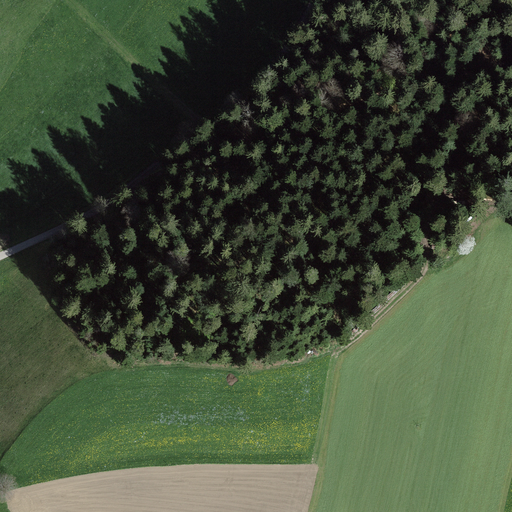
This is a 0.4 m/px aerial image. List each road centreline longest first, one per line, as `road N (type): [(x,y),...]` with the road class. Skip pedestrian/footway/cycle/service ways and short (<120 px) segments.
road 1 (track): [(311,0),(256,82),(67,231),(0,260)]
road 2 (track): [(511,66),(427,72),(133,184)]
